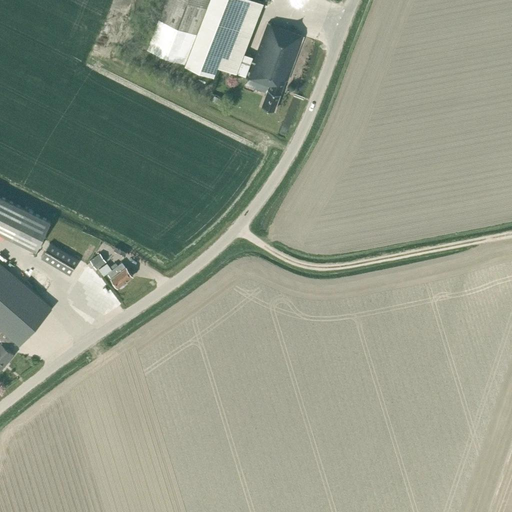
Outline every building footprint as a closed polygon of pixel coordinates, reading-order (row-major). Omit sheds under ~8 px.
[(243,53),(263,2),(258,0),(165,0),(147,47),(184,62),(184,63),(214,74),(217,65),(236,72),(243,53)] [(287,80),(303,36),(267,22),(247,79),(268,87),(261,106),(274,110),(285,79),(287,80)] [(245,75),(253,56),(243,53),(236,72),(245,75)] [(0,232),(36,250),(50,222),(0,196),(0,232)] [(69,275),(78,259),(49,242),(40,257),(62,271),(69,275)] [(95,268),(105,261),(99,253),(90,260),(95,268)] [(18,344),(51,307),(0,262),(0,366),(1,367),(13,354),(3,345),(10,337),(18,344)] [(125,267),(121,262),(117,265),(115,262),(109,267),(106,263),(99,269),(103,275),(107,273),(111,277),(117,287),(118,286),(121,286),(124,284),(124,282),(132,276),(125,267)]
